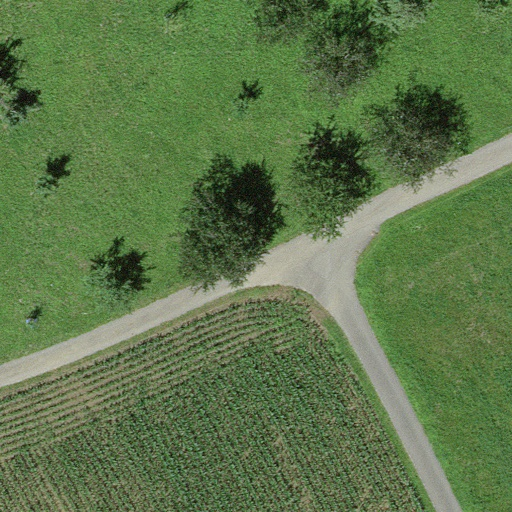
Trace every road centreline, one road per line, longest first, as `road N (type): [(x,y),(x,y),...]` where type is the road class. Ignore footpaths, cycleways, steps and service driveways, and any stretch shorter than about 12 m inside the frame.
road 1 (track): [(511,152),(315,250),(449,511)]
road 2 (track): [(315,250),(0,381)]
